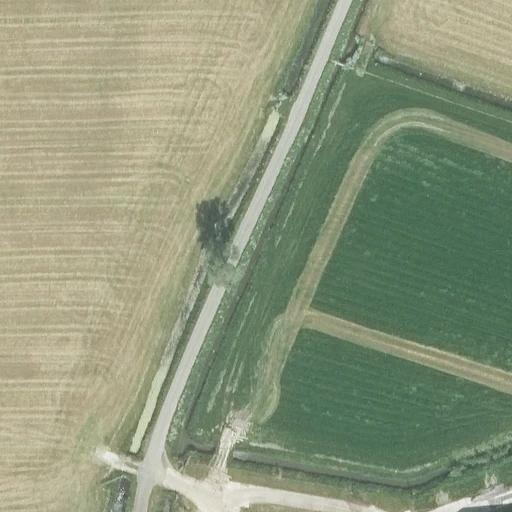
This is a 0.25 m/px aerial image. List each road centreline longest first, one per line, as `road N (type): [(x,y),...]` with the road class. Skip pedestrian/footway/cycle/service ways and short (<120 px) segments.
road 1 (unclassified): [(139,511),(184,368),(345,0)]
road 2 (track): [(204,497),(250,493),(353,511)]
road 3 (track): [(211,511),(204,497),(166,477),(101,455)]
